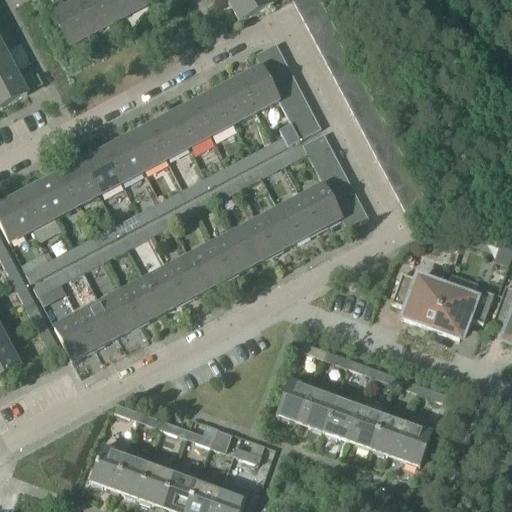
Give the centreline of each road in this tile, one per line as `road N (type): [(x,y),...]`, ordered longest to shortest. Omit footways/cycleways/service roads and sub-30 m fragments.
road 1 (residential): [(270,304),(397,236),(279,16),(0,169)]
road 2 (residential): [(0,448),(270,304)]
road 3 (residential): [(270,304),(511,393)]
